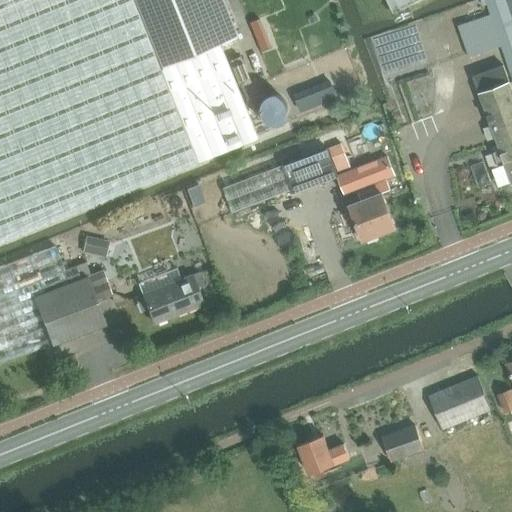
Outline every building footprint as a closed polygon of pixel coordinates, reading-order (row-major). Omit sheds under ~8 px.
[(0,0),(0,239),(257,136),(221,43),(239,36),(224,0),(0,0)] [(388,0),(395,12),(419,0),(388,0)] [(511,0),(482,0),(483,6),(487,4),(491,15),(458,25),(469,58),(502,46),(506,58),(511,75),(511,0)] [(511,87),(504,66),(474,77),(501,150),(494,153),(499,168),(506,165),(511,180),(511,87)] [(337,97),(331,81),(296,94),(303,110),(337,97)] [(284,164),(224,187),(233,212),(293,189),(294,192),(338,176),(352,170),(342,143),(329,148),(284,165),(284,164)] [(352,170),(338,176),(364,240),(396,228),(383,193),(392,189),(388,179),(395,176),(388,156),(352,170)] [(105,257),(108,241),(86,236),(82,252),(105,257)] [(55,246),(0,266),(0,363),(52,344),(34,296),(80,278),(76,266),(64,270),(55,246)] [(96,301),(112,295),(103,270),(80,278),(34,296),(52,344),(105,325),(96,301)] [(196,289),(204,286),(199,272),(191,276),(191,275),(142,294),(154,323),(202,304),(196,289)] [(511,389),(499,394),(506,411),(511,408),(511,360),(507,362),(511,373),(511,389)] [(478,375),(430,395),(443,429),(492,409),(478,375)] [(415,425),(384,436),(393,460),(424,449),(415,425)] [(345,444),(330,450),(324,435),(299,445),(311,474),(335,464),(350,458),(345,444)]
